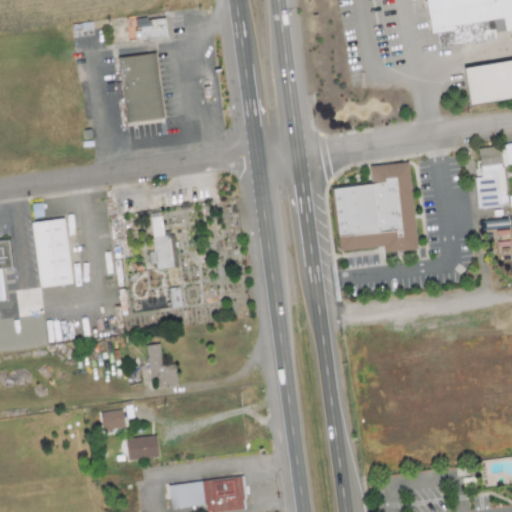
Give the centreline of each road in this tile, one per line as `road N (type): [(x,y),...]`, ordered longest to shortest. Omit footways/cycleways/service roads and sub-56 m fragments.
road 1 (trunk): [(347,511),(278,0)]
road 2 (trunk): [(236,0),(303,511)]
road 3 (residential): [(0,196),(257,158)]
road 4 (residential): [(257,158),(511,120)]
